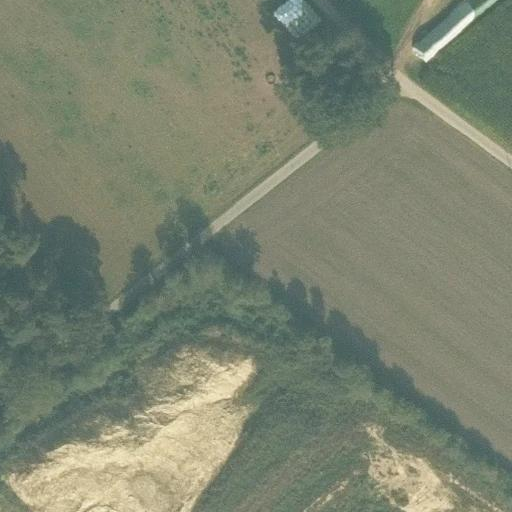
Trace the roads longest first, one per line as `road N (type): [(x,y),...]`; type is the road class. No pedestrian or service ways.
road 1 (unclassified): [(400,81),(0,398)]
road 2 (unclassified): [(400,81),(511,165)]
